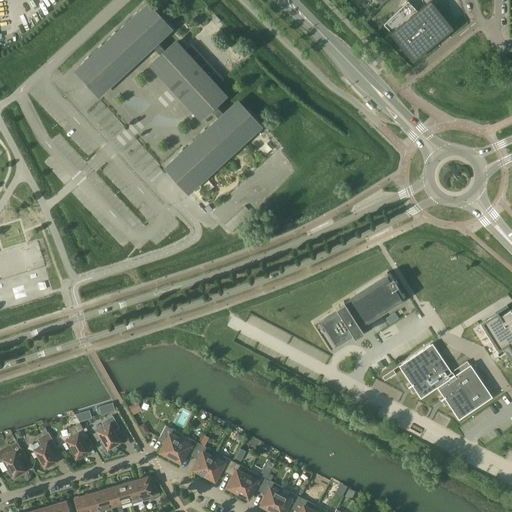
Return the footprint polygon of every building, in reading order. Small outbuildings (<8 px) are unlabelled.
[(407,1),(383,24),(390,32),(389,33),(412,61),(453,28),(429,0),(417,10),(407,1)] [(86,63),(77,71),(98,93),(102,89),(104,91),(109,87),(107,85),(109,87),(113,83),(111,81),(120,73),(122,75),(126,71),(124,69),(129,65),(131,67),(135,63),(133,61),(138,57),(140,59),(144,55),(143,54),(144,55),(148,51),(146,48),(151,45),(161,55),(152,63),(172,86),(177,82),(185,90),(180,94),(201,117),(210,108),(220,119),(215,123),(213,121),(209,125),(211,127),(207,131),(205,129),(200,133),(202,135),(193,143),(189,148),(185,152),(182,149),(178,153),(180,156),(176,160),(174,157),(169,162),(171,164),(167,168),(187,190),(192,186),(194,188),(198,184),(196,182),(232,150),(234,152),(238,148),(236,145),(249,133),(251,136),(256,131),(254,129),(258,125),(238,103),(233,98),(220,110),(215,104),(223,96),(215,87),(224,79),(191,44),(187,48),(182,52),(174,43),(165,51),(156,40),(160,36),(162,39),(166,34),(164,32),(169,28),(148,6),(139,14),(137,12),(133,16),(135,18),(117,34),(115,32),(111,36),(113,38),(104,46),(102,44),(97,48),(99,50),(91,58),(89,56),(84,60),(86,63)] [(213,19),(211,20),(216,25),(220,20),(216,16),(213,19)] [(247,49),(242,54),(247,58),(251,54),(247,49)] [(245,206),(224,225),(231,232),(251,213),(245,206)] [(313,322),(330,349),(352,335),(354,337),(363,332),(361,329),(369,324),(367,322),(404,299),(396,286),(397,285),(392,278),(391,279),(387,272),(349,296),(351,298),(345,302),(344,301),(334,306),(335,308),(313,322)] [(9,279),(0,281),(0,309),(14,305),(12,298),(18,296),(16,287),(20,286),(18,279),(10,281),(9,279)] [(502,311),(480,324),(497,351),(509,343),(511,347),(511,309),(509,310),(506,306),(501,309),(502,311)] [(395,312),(386,318),(390,324),(398,318),(395,312)] [(432,343),(398,365),(421,398),(437,387),(458,419),(492,396),(470,364),(469,364),(467,361),(459,366),(461,370),(454,374),(452,371),(451,371),(432,343)] [(393,369),(382,376),(385,380),(395,373),(393,369)] [(135,401),(128,405),(133,414),(140,410),(135,401)] [(112,403),(99,407),(101,415),(115,410),(112,403)] [(103,427),(98,430),(104,442),(102,443),(109,449),(114,444),(119,441),(114,432),(114,430),(119,427),(112,415),(102,422),(103,427)] [(72,436),(66,440),(72,451),(71,453),(77,459),(82,454),(88,451),(82,441),(83,439),(88,437),(79,422),(69,428),(70,432),(72,436)] [(144,423),(139,426),(142,431),(147,428),(144,423)] [(160,451),(158,453),(165,457),(166,455),(170,457),(182,434),(175,431),(165,425),(159,437),(164,440),(165,442),(160,451)] [(39,447),(35,449),(41,460),(39,462),(46,468),(51,463),(56,460),(51,451),(51,449),(56,446),(48,432),(37,438),(39,441),(39,447)] [(182,434),(170,457),(174,459),(173,461),(180,465),(181,463),(186,453),(188,453),(193,455),(199,443),(189,438),(182,434)] [(6,447),(0,450),(0,457),(2,460),(4,459),(9,470),(8,471),(14,478),(19,472),(25,469),(19,460),(20,458),(25,455),(17,441),(6,447)] [(193,469),(192,471),(199,475),(200,473),(204,475),(213,457),(207,454),(209,449),(209,448),(199,443),(193,455),(198,458),(198,460),(193,469)] [(213,457),(204,475),(207,477),(206,479),(213,482),(214,480),(219,471),(221,470),(226,473),(233,461),(223,456),(222,456),(219,460),(213,457)] [(227,487),(226,489),(233,493),(234,491),(237,492),(247,475),(241,472),(242,467),(242,466),(233,461),(226,473),(231,476),(232,477),(227,487)] [(247,475),(237,492),(241,494),(240,497),(247,500),(248,498),(253,489),(255,488),(260,491),(266,479),(268,474),(265,472),(262,477),(256,473),(249,470),(247,475)] [(260,505),(259,507),(266,510),(267,508),(271,510),(280,493),(283,488),(276,484),(270,481),(273,475),(269,474),(266,479),(260,491),(265,493),(265,495),(260,505)] [(136,480),(141,497),(142,501),(150,498),(150,500),(155,497),(154,496),(159,494),(151,479),(148,479),(147,477),(136,480)] [(136,480),(126,483),(131,500),(132,504),(142,501),(141,497),(136,480)] [(131,500),(126,483),(115,486),(120,503),(131,500)] [(115,486),(105,489),(110,506),(120,503),(115,486)] [(110,506),(105,489),(95,492),(100,509),(110,506)] [(293,509),(300,496),(290,491),(289,492),(286,496),(280,493),(271,510),(274,511),(283,511),(286,506),(288,506),(293,509)] [(95,492),(84,495),(89,511),(100,509),(95,492)] [(84,495),(74,498),(77,511),(89,511),(84,495)] [(312,511),(314,510),(308,507),(309,502),(310,502),(300,496),(293,509),(298,511),(312,511)] [(66,501),(55,504),(57,511),(73,511),(71,502),(67,503),(66,501)]
